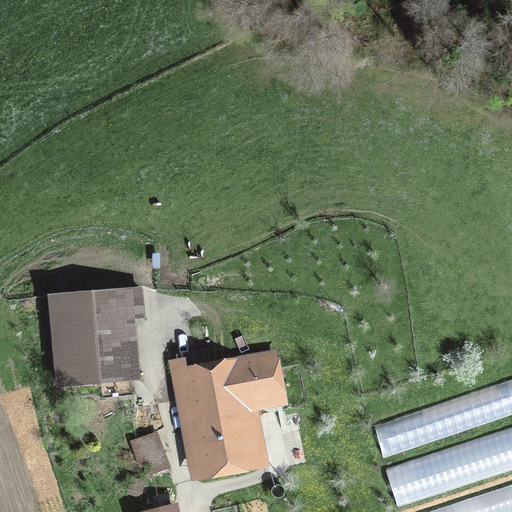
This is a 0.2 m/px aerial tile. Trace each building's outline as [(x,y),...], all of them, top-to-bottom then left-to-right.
[(137,290),(49,296),(56,388),(143,382),(137,290)] [(280,351),(173,369),(191,480),(270,467),(261,415),(289,410),(280,351)] [(511,380),(375,426),(384,454),(511,411),(511,380)] [(511,429),(388,471),(399,504),(511,466),(511,429)] [(155,434),(132,442),(144,476),(167,468),(155,434)] [(132,477),(128,486),(142,492),(146,483),(132,477)] [(511,511),(511,487),(434,511),(511,511)]
